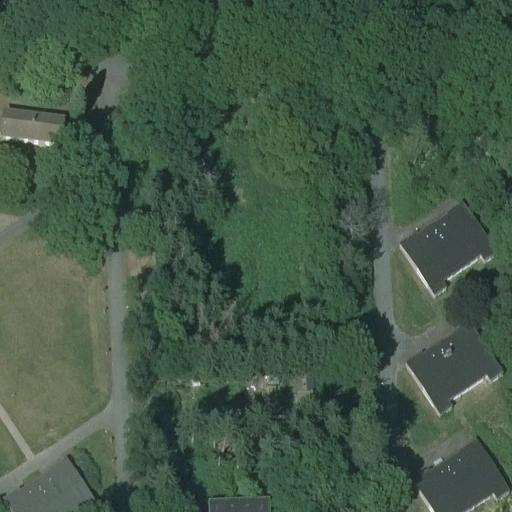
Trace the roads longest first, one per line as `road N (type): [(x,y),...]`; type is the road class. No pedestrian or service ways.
road 1 (residential): [(107,67),(126,511)]
road 2 (residential): [(394,511),(372,97)]
road 3 (residential): [(372,97),(107,67)]
road 4 (residential): [(511,101),(372,97)]
